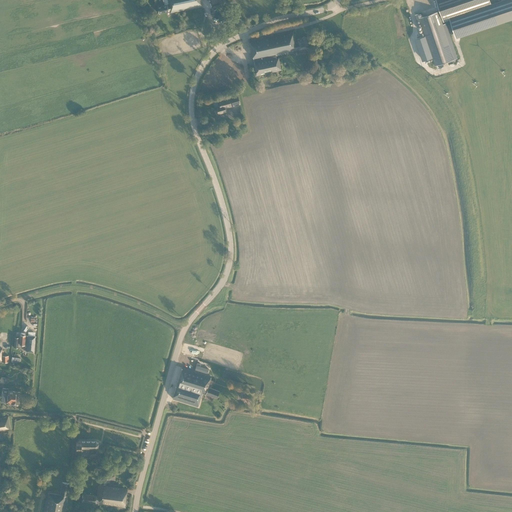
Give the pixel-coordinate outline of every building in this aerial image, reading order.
[(170,12),(201,6),(200,0),(163,0),(164,5),(157,6),(159,13),(170,10),(170,12)] [(419,12),(416,13),(418,20),(421,19),(436,64),(455,58),(443,22),(451,19),(457,36),(511,17),(511,0),(437,0),(441,9),(420,16),(419,12)] [(288,31),(250,39),(254,59),(276,55),(286,53),(285,47),(290,46),(288,40),(290,39),(288,31)] [(285,47),(286,53),(285,51),(299,48),(299,50),(301,52),(303,51),(304,49),(304,47),(308,47),(306,36),(305,37),(304,36),(303,37),(302,37),(297,38),(297,42),(296,42),(293,31),(289,32),(288,31),(290,39),(288,40),(290,46),(285,47)] [(276,55),(254,59),(254,62),(256,62),(256,63),(255,64),(257,75),(264,73),(264,72),(272,70),(272,72),(282,69),(279,55),(276,56),(276,55)] [(233,106),(240,104),(238,94),(230,96),(233,106)] [(216,107),(218,113),(226,111),(225,108),(232,106),(229,97),(218,100),(220,106),(216,107)] [(29,335),(26,335),(25,351),(28,351),(34,351),(35,335),(29,335)] [(0,360),(2,361),(2,362),(8,362),(8,355),(2,355),(2,348),(0,348),(0,360)] [(211,376),(182,367),(172,398),(198,406),(202,392),(217,397),(219,390),(208,386),(211,376)] [(18,404),(20,391),(13,390),(8,390),(8,388),(3,387),(1,401),(6,402),(11,403),(18,404)] [(0,438),(2,438),(1,433),(0,433),(0,429),(10,428),(8,416),(5,416),(5,417),(4,417),(0,417),(0,438)] [(66,501),(67,495),(69,494),(69,492),(68,491),(69,483),(62,482),(60,494),(47,492),(43,511),(64,511),(67,502),(66,501)] [(98,485),(97,495),(99,495),(98,502),(98,504),(125,507),(127,488),(98,485)] [(96,502),(98,502),(99,495),(97,495),(82,494),(82,501),(96,502)]
